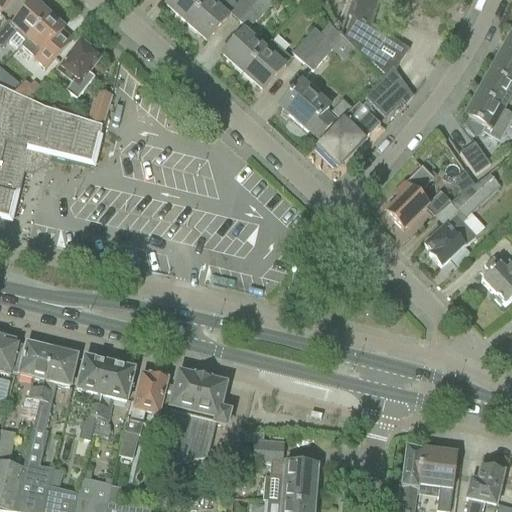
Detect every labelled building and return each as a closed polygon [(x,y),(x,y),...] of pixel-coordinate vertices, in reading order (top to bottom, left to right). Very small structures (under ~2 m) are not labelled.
[(0,0),(0,15),(12,0),(0,0)] [(185,28),(209,0),(173,0),(164,10),(185,28)] [(226,0),(209,0),(185,28),(205,45),(226,21),(225,21),(236,8),(245,16),(259,0),(241,0),(235,7),(226,0)] [(264,0),(259,0),(245,16),(255,25),(272,6),(264,0)] [(351,23),(344,43),(353,52),(381,83),(391,72),(393,74),(407,52),(383,36),(379,42),(374,38),(378,33),(370,28),(376,13),(351,4),(346,19),(351,23)] [(26,42),(47,19),(32,5),(11,28),(8,24),(0,32),(0,53),(0,54),(8,45),(17,53),(20,49),(26,42)] [(47,19),(26,42),(20,49),(44,72),(69,44),(61,37),(63,36),(61,34),(62,33),(47,19)] [(301,66),(323,41),(313,32),(291,57),(301,66)] [(331,32),(323,41),(301,66),(311,75),(341,41),(331,32)] [(269,44),(262,52),(242,35),(221,59),(241,77),(270,45),(269,44)] [(511,35),(500,56),(511,63),(511,35)] [(290,63),(270,45),(241,77),(261,95),(290,63)] [(64,95),(75,104),(93,80),(87,76),(98,61),(78,46),(57,73),(72,85),(64,95)] [(511,63),(500,56),(488,77),(511,90),(511,63)] [(381,83),(363,101),(373,111),(390,94),(402,110),(403,111),(412,100),(393,74),(391,72),(381,83)] [(511,90),(488,77),(477,98),(502,112),(511,94),(511,90)] [(23,85),(12,98),(27,105),(39,89),(33,84),(28,89),(23,85)] [(334,122),(325,114),(328,111),(299,86),(278,110),(306,135),(308,133),(317,141),(334,122)] [(0,220),(8,222),(20,173),(26,174),(31,175),(44,167),(45,163),(46,157),(25,152),(36,109),(27,105),(12,98),(0,92),(0,220)] [(110,99),(96,95),(88,124),(101,128),(110,99)] [(502,112),(477,98),(464,120),(484,131),(481,136),(498,146),(511,120),(511,119),(501,114),(502,112)] [(357,107),(319,146),(316,149),(337,170),(363,144),(362,142),(366,138),(368,139),(378,128),(357,107)] [(42,112),(36,109),(25,152),(46,157),(91,168),(100,130),(42,112)] [(474,179),(488,168),(472,147),(458,158),(474,179)] [(415,200),(435,180),(428,173),(425,176),(420,171),(394,198),(399,203),(384,217),(402,234),(424,212),(433,221),(450,207),(439,196),(425,210),(415,200)] [(442,230),(423,248),(429,256),(427,257),(440,271),(449,262),(463,249),(464,250),(475,241),(474,240),(483,232),(469,217),(499,191),(487,178),(474,188),(473,189),(461,197),(460,198),(450,207),(464,223),(460,226),(455,219),(445,228),(444,228),(442,230)] [(484,280),(480,284),(494,300),(492,302),(499,309),(501,307),(504,310),(511,302),(511,268),(511,269),(507,264),(500,270),(492,262),(483,271),(483,272),(488,277),(484,280)] [(17,346),(0,341),(0,377),(9,379),(17,346)] [(25,348),(18,378),(32,382),(38,383),(35,392),(30,391),(27,402),(38,405),(50,354),(25,348)] [(22,471),(12,511),(42,511),(48,490),(53,472),(38,470),(46,436),(44,436),(50,408),(55,387),(68,391),(76,360),(50,354),(38,405),(22,468),(22,471)] [(74,395),(72,403),(75,407),(85,409),(83,419),(94,421),(95,421),(108,368),(83,362),(75,394),(74,395)] [(133,374),(108,368),(95,421),(106,424),(112,403),(125,406),(133,374)] [(174,391),(167,420),(158,471),(206,462),(214,428),(224,430),(228,416),(218,414),(224,389),(208,385),(208,384),(193,380),(193,381),(177,377),(174,391)] [(167,420),(174,391),(164,388),(165,384),(149,380),(148,382),(140,380),(134,408),(129,406),(123,434),(140,438),(145,415),(167,420)] [(253,446),(252,466),(269,468),(268,481),(263,481),(261,505),(265,505),(279,506),(280,502),(313,505),(316,470),(280,467),(281,448),(253,446)] [(398,505),(397,511),(414,511),(416,498),(417,498),(418,488),(417,488),(421,455),(404,451),(400,490),(397,490),(395,505),(398,505)] [(448,511),(455,459),(421,455),(417,488),(418,488),(417,498),(438,501),(436,511),(448,511)] [(0,511),(12,511),(22,471),(0,466),(0,511)] [(469,484),(465,503),(468,504),(465,511),(481,511),(483,507),(494,510),(502,476),(479,471),(476,486),(469,484)] [(75,499),(73,511),(105,511),(107,504),(109,488),(82,482),(76,496),(75,499)] [(48,490),(42,511),(73,511),(75,499),(76,496),(58,492),(48,490)] [(312,511),(313,505),(280,502),(279,506),(265,505),(264,511),(312,511)]
